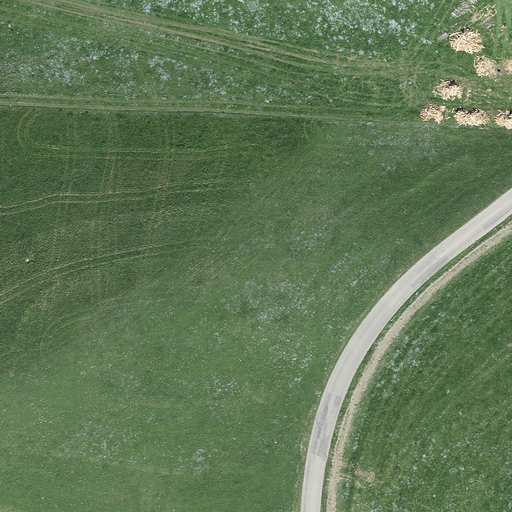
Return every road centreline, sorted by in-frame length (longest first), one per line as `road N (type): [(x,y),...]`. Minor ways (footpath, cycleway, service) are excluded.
road 1 (track): [(0,101),(511,115)]
road 2 (unclassified): [(511,199),(404,286),(359,344),(328,414),(311,511)]
